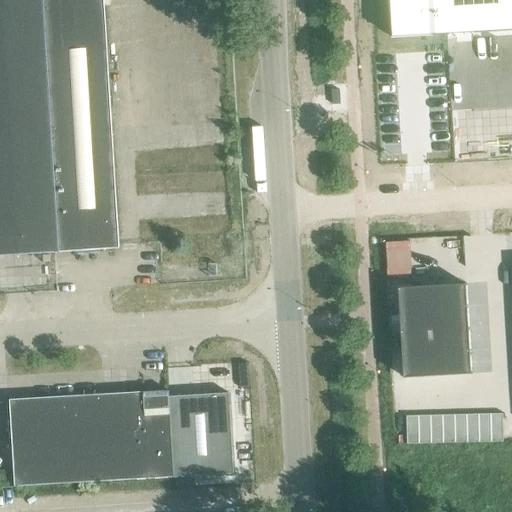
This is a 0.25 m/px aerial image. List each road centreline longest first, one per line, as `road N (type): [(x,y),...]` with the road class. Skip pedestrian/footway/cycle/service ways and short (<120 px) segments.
road 1 (unclassified): [(0,336),(288,319)]
road 2 (unclassified): [(511,196),(282,210)]
road 3 (tertiary): [(282,210),(270,0)]
road 4 (tertiary): [(301,511),(288,319)]
